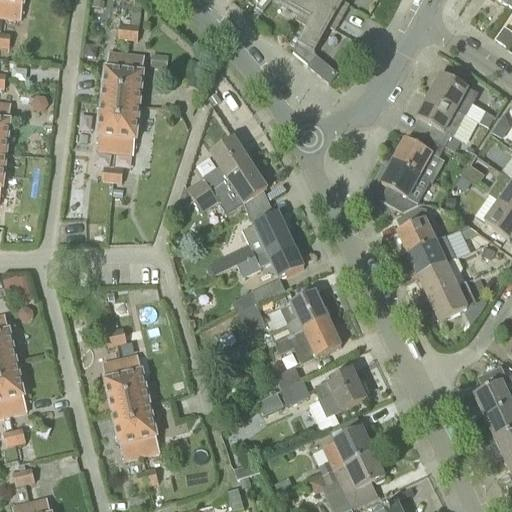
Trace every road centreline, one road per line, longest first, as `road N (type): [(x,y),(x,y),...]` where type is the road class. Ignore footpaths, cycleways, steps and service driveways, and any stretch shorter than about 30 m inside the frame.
road 1 (residential): [(429,399),(308,140)]
road 2 (residential): [(40,260),(82,4)]
road 3 (residential): [(101,500),(40,260)]
road 4 (residential): [(308,140),(236,48),(180,0)]
road 5 (residential): [(160,256),(209,431)]
road 6 (residential): [(308,140),(366,105),(419,22)]
road 7 (residential): [(200,113),(160,256)]
road 8 (residential): [(429,399),(511,300)]
road 9 (residential): [(484,511),(429,399)]
road 10 (residential): [(160,256),(40,260)]
